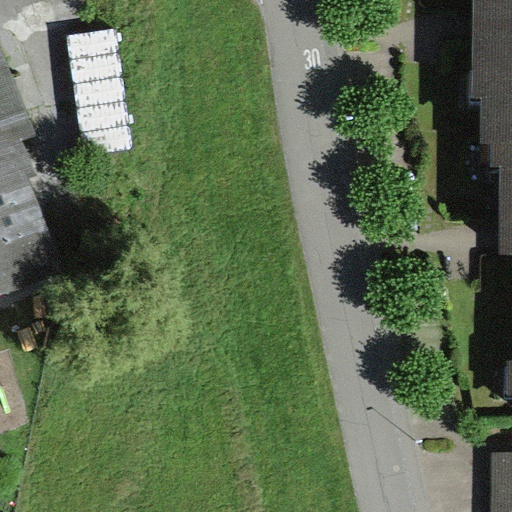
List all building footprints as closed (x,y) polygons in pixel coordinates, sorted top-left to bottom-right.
[(511,0),(477,0),(476,95),(482,95),(481,140),(490,140),(511,140),(511,0)] [(89,153),(141,149),(130,26),(79,31),(89,153)] [(0,297),(67,270),(32,188),(42,184),(24,143),(42,136),(0,35),(0,297)] [(490,169),(502,169),(501,257),(511,256),(511,140),(490,140),(490,169)] [(511,511),(511,455),(495,456),(493,511),(511,511)]
